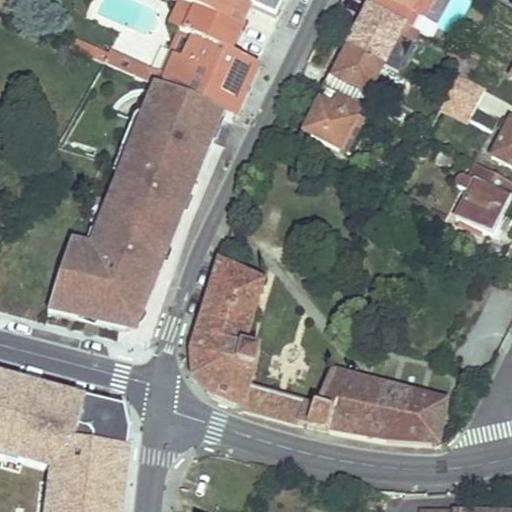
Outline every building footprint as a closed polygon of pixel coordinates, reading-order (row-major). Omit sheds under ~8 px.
[(187,0),(185,6),(233,28),(242,10),(243,7),(253,13),(258,2),(257,1),(257,0),(187,0)] [(257,0),(257,1),(258,2),(253,13),(278,24),(288,4),(289,0),(257,0)] [(372,0),(370,6),(374,8),(378,0),(372,0)] [(378,0),(374,8),(404,24),(410,13),(423,19),(432,0),(378,0)] [(233,28),(185,6),(173,30),(181,33),(233,57),(235,53),(245,33),(233,28)] [(374,8),(370,6),(355,34),(360,36),(374,8)] [(383,65),(404,24),(374,8),(360,36),(355,34),(348,48),(383,65)] [(233,57),(181,33),(170,57),(176,60),(168,80),(152,74),(148,84),(158,89),(224,119),(233,123),(235,124),(252,86),(259,69),(233,57)] [(383,65),(348,48),(340,62),(345,64),(330,94),(360,110),(383,65)] [(345,64),(340,62),(326,91),(330,94),(345,64)] [(152,74),(145,70),(140,81),(148,84),(152,74)] [(468,127),(486,93),(459,79),(441,113),(468,127)] [(84,261),(71,256),(66,273),(55,302),(51,316),(83,324),(85,317),(100,323),(99,328),(123,333),(127,333),(130,333),(132,332),(135,331),(140,326),(143,323),(151,305),(137,300),(140,294),(142,288),(155,294),(219,133),(223,122),(224,119),(158,89),(150,107),(146,118),(123,178),(105,223),(113,226),(108,236),(100,233),(100,236),(91,257),(84,261)] [(330,94),(326,91),(320,103),(323,106),(330,94)] [(304,134),(338,152),(360,110),(330,94),(323,106),(320,103),(304,134)] [(360,110),(338,152),(345,156),(368,114),(360,110)] [(115,175),(123,178),(146,118),(146,117),(144,117),(142,117),(141,118),(140,118),(138,119),(137,120),(137,121),(136,122),(136,123),(115,175)] [(511,121),(492,158),(511,168),(511,121)] [(511,201),(511,186),(474,166),(466,180),(463,178),(462,179),(460,180),(459,181),(458,183),(457,186),(457,187),(468,193),(453,220),(491,240),(505,215),(497,211),(504,200),(511,204),(511,201)] [(366,174),(359,184),(377,194),(383,183),(366,174)] [(511,204),(504,200),(497,211),(505,215),(511,204)] [(108,236),(113,226),(105,223),(100,233),(108,236)] [(91,257),(100,236),(93,233),(87,249),(74,245),(73,248),(71,256),(84,261),(91,257)] [(265,287),(220,266),(193,352),(194,379),(205,395),(241,409),(302,428),(343,438),(388,448),(389,444),(438,448),(447,406),(337,373),(320,408),(250,388),(253,373),(256,373),(260,355),(245,350),(265,287)] [(155,294),(142,288),(140,294),(137,300),(151,305),(155,294)] [(100,323),(85,317),(83,324),(99,328),(100,323)] [(0,458),(55,474),(50,511),(121,511),(125,478),(116,477),(118,454),(127,455),(129,435),(129,424),(111,422),(114,411),(94,406),(70,400),(68,407),(38,399),(39,392),(0,382),(0,458)] [(68,407),(70,400),(39,392),(38,399),(68,407)] [(127,414),(114,411),(111,422),(129,424),(127,414)] [(116,477),(125,478),(127,455),(118,454),(116,477)]
